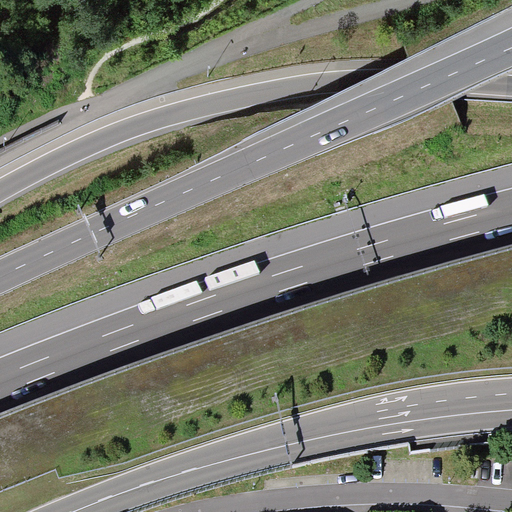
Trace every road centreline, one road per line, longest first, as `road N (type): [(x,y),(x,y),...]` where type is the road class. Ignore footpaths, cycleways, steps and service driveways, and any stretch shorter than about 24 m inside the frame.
road 1 (primary): [(511,47),(0,276)]
road 2 (motorway): [(511,215),(276,284),(0,386)]
road 3 (motorway): [(0,465),(211,384),(511,298)]
road 4 (motorway): [(511,85),(377,79),(213,103),(109,135),(0,191)]
road 5 (primary): [(74,511),(345,426),(511,403)]
road 6 (residential): [(511,501),(370,493),(199,511)]
